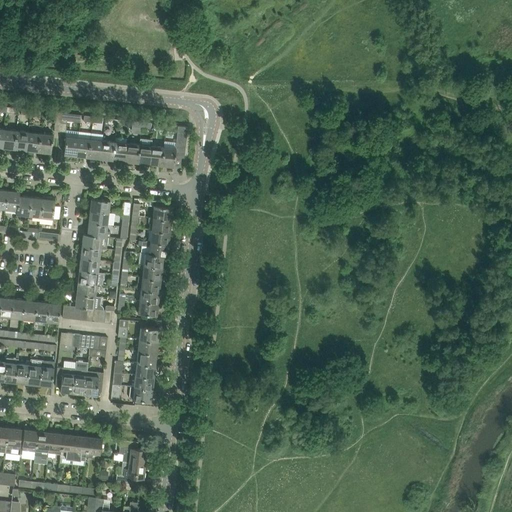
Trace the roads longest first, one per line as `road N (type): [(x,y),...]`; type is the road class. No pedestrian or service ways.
road 1 (tertiary): [(174,423),(197,191)]
road 2 (tertiary): [(206,109),(0,82)]
road 3 (residential): [(174,423),(0,405)]
road 4 (residential): [(67,252),(11,245),(3,274),(65,280)]
road 5 (track): [(331,0),(242,90)]
road 6 (residential): [(197,191),(75,178)]
